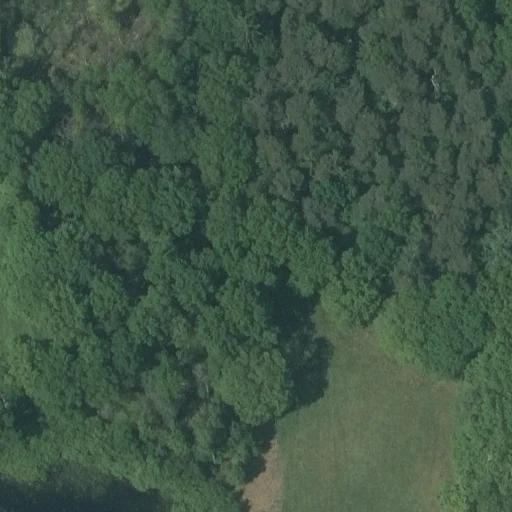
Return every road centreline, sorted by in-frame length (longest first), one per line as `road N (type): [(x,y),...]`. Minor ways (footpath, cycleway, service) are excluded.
road 1 (track): [(223,0),(245,240),(504,372)]
road 2 (track): [(504,372),(483,511)]
